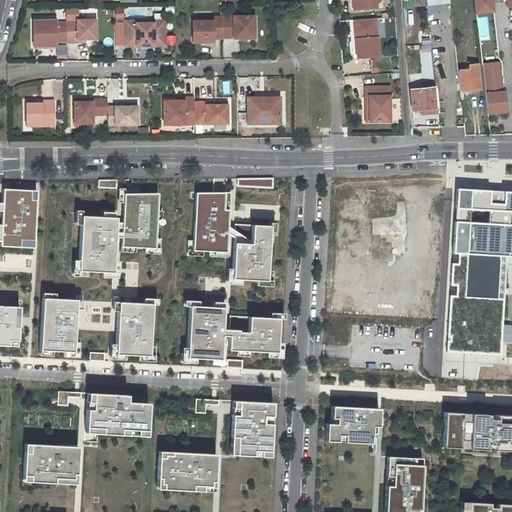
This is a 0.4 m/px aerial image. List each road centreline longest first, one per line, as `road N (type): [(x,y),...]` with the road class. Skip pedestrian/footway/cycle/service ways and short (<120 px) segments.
road 1 (residential): [(0,77),(34,69),(280,66),(313,56)]
road 2 (residential): [(0,158),(312,158)]
road 3 (residential): [(300,387),(0,372)]
road 4 (unclassified): [(312,158),(300,387)]
road 5 (residential): [(338,157),(511,151)]
road 6 (unclassified): [(300,387),(293,511)]
